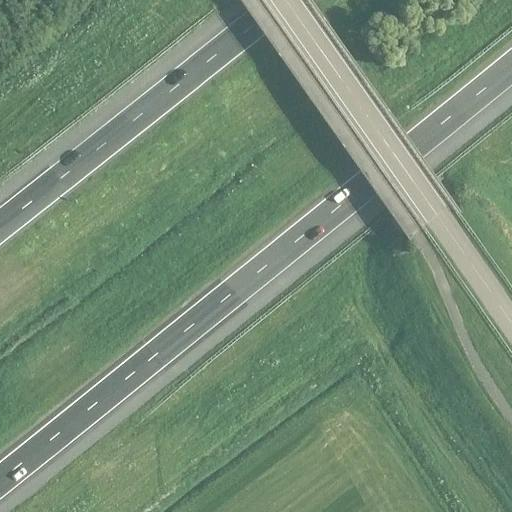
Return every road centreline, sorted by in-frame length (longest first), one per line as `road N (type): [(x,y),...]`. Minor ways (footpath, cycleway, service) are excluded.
road 1 (motorway): [(0,481),(511,67)]
road 2 (tertiary): [(511,324),(284,0)]
road 3 (motorway): [(285,0),(0,226)]
